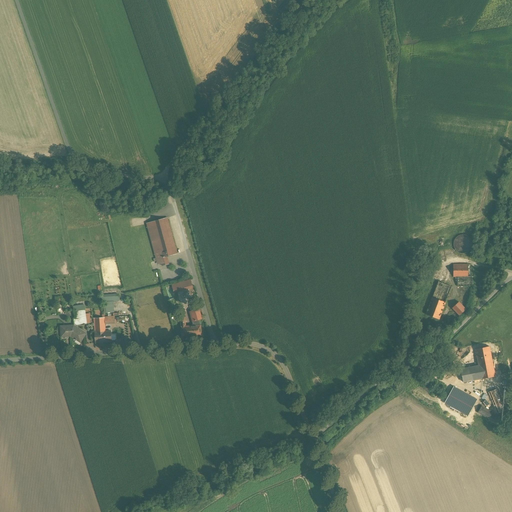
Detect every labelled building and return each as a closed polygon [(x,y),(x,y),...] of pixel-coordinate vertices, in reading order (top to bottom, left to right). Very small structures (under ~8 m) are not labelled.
[(146,223),(156,265),(161,264),(161,266),(168,264),(167,256),(176,254),(168,217),(146,223)] [(454,244),(454,246),(455,249),(457,252),(460,253),(463,253),(466,253),(469,251),(471,249),(472,246),(472,243),(471,240),(470,238),(468,236),(465,235),(462,235),(460,235),(457,237),(455,239),(454,241),(454,244)] [(468,264),(453,265),(453,277),(468,277),(468,264)] [(473,286),(472,277),(457,278),(458,287),(473,286)] [(185,281),(172,285),(174,291),(177,290),(176,288),(181,286),(181,289),(187,287),(185,281)] [(452,287),(438,282),(426,314),(439,319),(452,287)] [(119,294),(100,295),(100,301),(103,301),(103,313),(113,312),(113,302),(119,301),(119,294)] [(466,309),(459,302),(452,308),(459,315),(466,309)] [(74,326),(74,325),(87,323),(85,309),(74,311),(75,318),(73,318),(74,326)] [(190,311),(194,326),(200,325),(199,320),(202,319),(199,309),(190,311)] [(95,318),(96,332),(105,331),(105,324),(104,318),(95,318)] [(185,326),(181,327),(182,337),(201,335),(200,325),(194,326),(185,326)] [(73,326),(61,327),(61,337),(66,336),(70,336),(71,336),(76,339),(75,340),(76,340),(76,339),(80,342),(86,334),(74,326),(73,326)] [(96,332),(95,332),(96,343),(111,342),(111,340),(111,334),(111,331),(105,331),(96,332)] [(492,347),(477,350),(480,366),(463,369),(465,382),(497,376),(492,347)] [(459,388),(455,385),(446,401),(469,414),(478,398),(459,388)] [(500,388),(487,392),(496,414),(509,409),(500,388)] [(499,416),(482,406),(477,413),(495,424),(499,416)]
